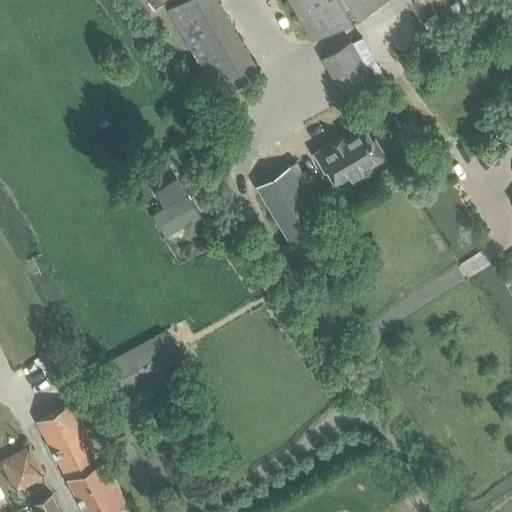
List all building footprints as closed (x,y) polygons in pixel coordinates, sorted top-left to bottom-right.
[(288,0),(312,41),(383,0),(288,0)] [(495,25),(477,33),(480,41),(498,33),(495,25)] [(348,103),(375,88),(349,43),(322,59),(348,103)] [(349,173),(352,177),(386,157),(372,135),(370,136),(363,125),(343,136),(314,153),(325,171),(328,170),(335,181),(349,173)] [(190,165),(178,146),(164,155),(176,174),(190,165)] [(310,273),(343,253),(311,199),(317,195),(297,162),(258,185),(310,273)] [(167,237),(201,217),(179,179),(156,193),(164,208),(154,215),(167,237)] [(166,334),(101,368),(118,401),(119,400),(124,410),(186,376),(181,368),(183,367),(166,334)] [(42,359),(64,402),(83,392),(61,349),(42,359)] [(82,416),(94,410),(88,397),(76,403),(82,416)] [(86,511),(108,511),(127,502),(105,460),(104,460),(102,457),(99,458),(71,405),(39,423),(86,511)] [(46,474),(29,444),(1,460),(17,490),(46,474)] [(60,511),(54,498),(26,511),(60,511)]
